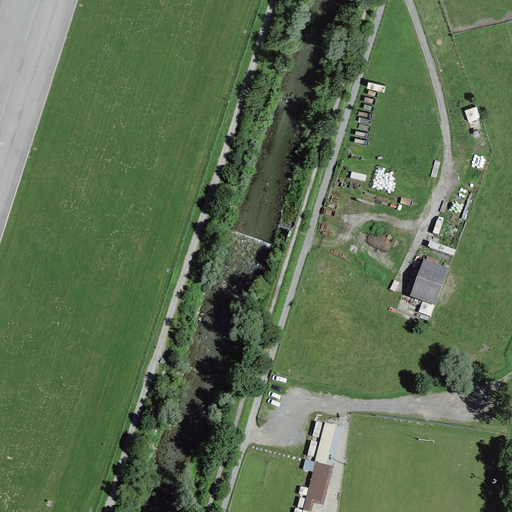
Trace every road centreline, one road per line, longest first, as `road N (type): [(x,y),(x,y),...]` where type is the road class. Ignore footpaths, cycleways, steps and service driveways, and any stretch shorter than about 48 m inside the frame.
road 1 (track): [(272,0),(107,511)]
road 2 (track): [(367,0),(205,511)]
road 3 (track): [(223,511),(383,0)]
road 4 (track): [(252,417),(319,401),(511,409)]
